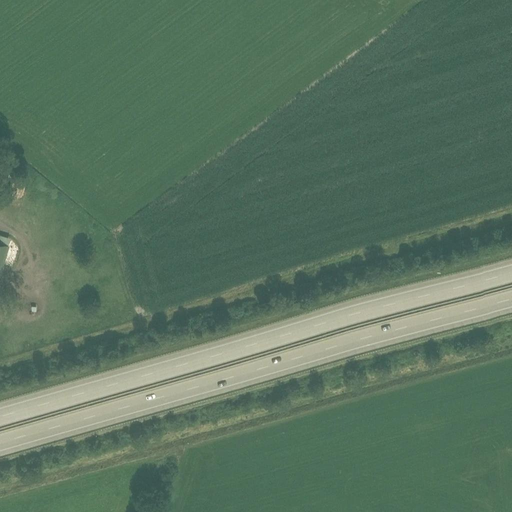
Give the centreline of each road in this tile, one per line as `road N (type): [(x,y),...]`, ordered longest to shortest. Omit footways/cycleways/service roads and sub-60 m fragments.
road 1 (motorway): [(0,442),(511,298)]
road 2 (motorway): [(511,267),(0,411)]
